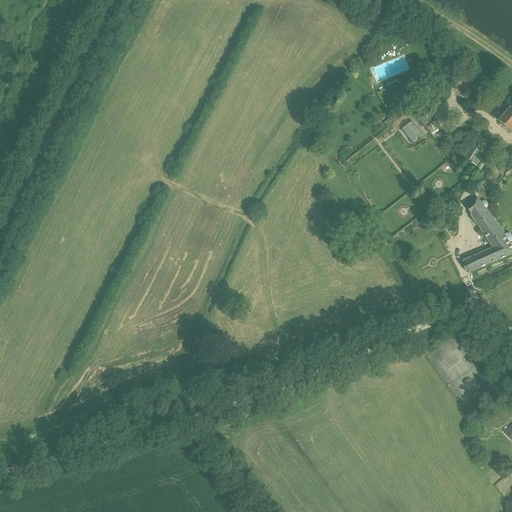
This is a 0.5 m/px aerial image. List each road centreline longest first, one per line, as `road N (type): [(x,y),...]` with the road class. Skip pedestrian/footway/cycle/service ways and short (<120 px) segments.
road 1 (tertiary): [(0,231),(113,0)]
road 2 (track): [(310,374),(429,511)]
road 3 (track): [(406,0),(511,65)]
